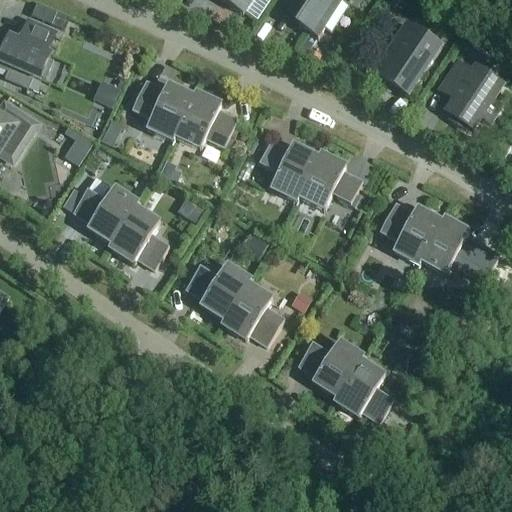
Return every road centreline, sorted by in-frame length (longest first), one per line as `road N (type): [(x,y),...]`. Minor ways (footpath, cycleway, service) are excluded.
road 1 (residential): [(94,0),(357,124),(511,208)]
road 2 (residential): [(160,349),(352,477)]
road 3 (residential): [(160,349),(98,405),(24,511)]
road 4 (residential): [(0,237),(160,349)]
